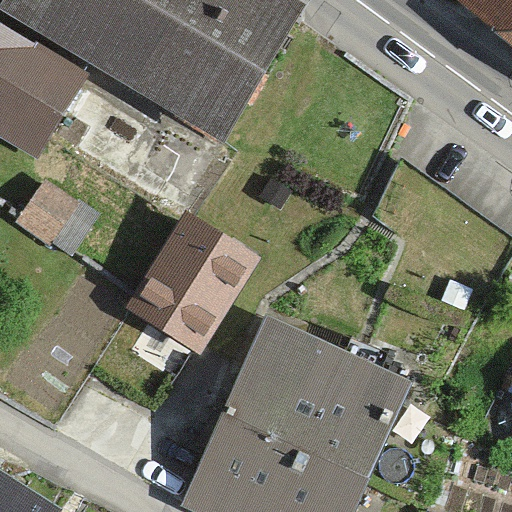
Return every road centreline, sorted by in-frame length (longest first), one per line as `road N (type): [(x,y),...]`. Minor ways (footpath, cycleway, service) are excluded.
road 1 (secondary): [(511,115),(355,0)]
road 2 (residential): [(165,511),(0,424)]
